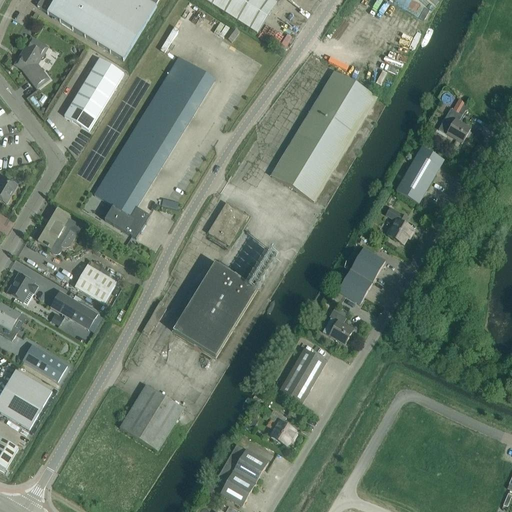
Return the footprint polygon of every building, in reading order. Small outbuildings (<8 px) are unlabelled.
[(40,0),(36,7),(47,14),(47,15),(123,62),(156,8),(155,7),(159,0),(40,0)] [(202,0),(257,35),(277,5),(268,0),(202,0)] [(231,44),(239,33),(233,29),(225,39),(231,44)] [(37,66),(40,61),(43,61),(44,59),(45,57),(44,54),(48,49),(31,39),(20,58),(22,59),(19,65),(16,64),(15,66),(22,71),(37,90),(49,81),(37,66)] [(88,133),(124,75),(99,60),(64,118),(88,133)] [(215,82),(179,60),(95,196),(113,208),(105,222),(136,241),(150,218),(136,210),(215,82)] [(314,204),(377,99),(334,73),(271,178),(314,204)] [(463,118),(468,109),(463,105),(458,115),(450,110),(446,117),(451,120),(447,127),(450,129),(446,136),(462,145),(470,130),(460,124),(463,118)] [(418,206),(444,162),(421,149),(396,193),(418,206)] [(10,198),(17,187),(3,178),(0,183),(0,201),(7,205),(9,201),(8,200),(10,198)] [(82,227),(65,217),(63,216),(61,214),(59,212),(56,210),(55,208),(54,207),(55,209),(57,211),(59,214),(61,215),(59,224),(58,224),(57,225),(52,222),(47,231),(48,232),(47,234),(44,232),(38,242),(48,249),(49,247),(50,248),(50,249),(50,250),(50,251),(50,252),(51,253),(51,254),(52,254),(52,255),(54,256),(55,256),(56,256),(58,256),(58,255),(59,255),(60,254),(61,253),(61,252),(61,251),(62,251),(62,250),(61,249),(61,248),(61,247),(60,247),(69,231),(77,236),(82,227)] [(229,245),(245,219),(229,209),(219,225),(217,224),(211,234),(229,245)] [(409,240),(413,233),(411,232),(412,231),(400,224),(403,218),(390,210),(386,216),(393,220),(389,228),(391,229),(387,236),(403,245),(407,239),(409,240)] [(360,306),(385,263),(363,250),(337,293),(360,306)] [(215,359),(252,300),(257,291),(215,265),(173,333),(215,359)] [(104,306),(116,284),(87,267),(75,289),(104,306)] [(34,295),(38,288),(34,285),(35,284),(19,275),(7,295),(23,304),(21,302),(27,292),(30,293),(34,295)] [(88,331),(97,316),(59,293),(50,308),(88,331)] [(155,328),(166,310),(162,307),(164,304),(160,302),(142,334),(147,338),(154,327),(155,328)] [(0,334),(12,342),(17,335),(11,331),(20,316),(1,305),(0,306),(0,325),(3,327),(0,331),(0,334)] [(333,312),(346,320),(348,316),(335,308),(333,312)] [(329,338),(336,341),(344,346),(353,331),(343,325),(346,320),(333,312),(329,318),(330,319),(322,333),(330,337),(329,338)] [(58,383),(67,367),(32,346),(23,362),(58,383)] [(301,407),(326,363),(304,350),(279,394),(301,407)] [(0,413),(29,431),(52,393),(16,372),(0,397),(0,413)] [(157,453),(184,410),(146,387),(120,429),(157,453)] [(292,441),(296,434),(294,433),(295,432),(283,425),(286,419),(273,412),(269,418),(277,422),(272,430),(275,432),(271,438),(277,442),(286,447),(290,440),(292,441)] [(0,467),(6,471),(18,450),(0,439),(0,467)] [(225,486),(245,451),(236,446),(216,481),(225,486)] [(242,508),(268,464),(245,451),(225,486),(220,495),(242,508)] [(210,484),(205,492),(208,494),(210,491),(211,492),(215,486),(210,484)]
